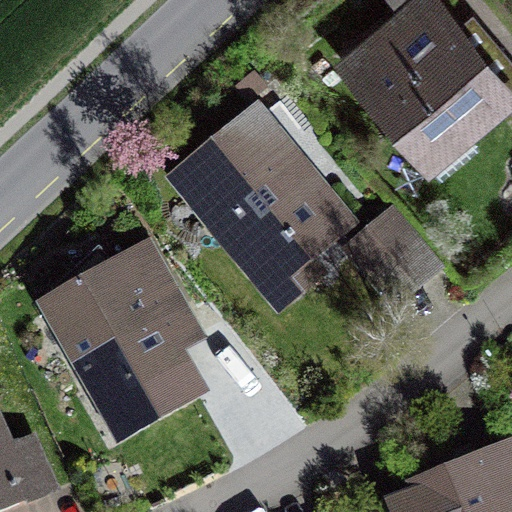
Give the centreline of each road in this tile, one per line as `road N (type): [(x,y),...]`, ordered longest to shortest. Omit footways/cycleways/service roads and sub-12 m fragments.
road 1 (residential): [(205,511),(371,414),(511,296)]
road 2 (secondary): [(218,0),(0,203)]
